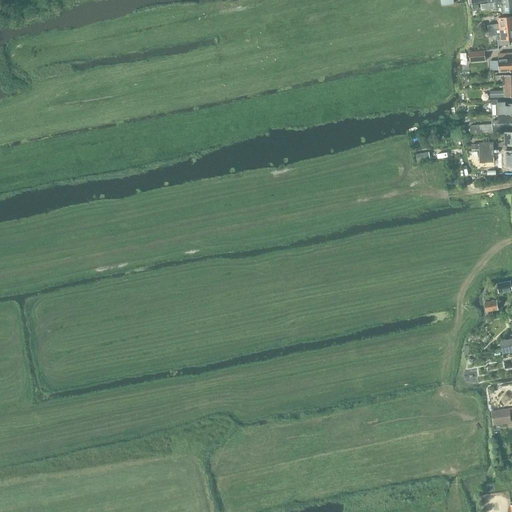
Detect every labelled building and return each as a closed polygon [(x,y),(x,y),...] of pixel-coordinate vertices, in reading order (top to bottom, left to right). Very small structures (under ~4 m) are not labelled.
[(511,0),(489,3),(480,4),(481,10),(496,8),(496,7),(501,6),(502,13),(511,11),(511,0)] [(499,24),(487,25),(488,30),(511,26),(511,15),(498,17),(499,24)] [(511,26),(488,30),(489,36),(497,35),(497,40),(498,46),(509,44),(509,39),(511,38),(511,26)] [(484,51),(468,52),(469,62),(485,60),(484,51)] [(511,52),(497,54),(499,72),(507,72),(511,71),(511,52)] [(503,79),(503,86),(511,85),(511,74),(495,75),(495,79),(503,79)] [(511,85),(503,86),(503,90),(489,91),(490,97),(511,96),(511,85)] [(492,114),(497,114),(511,113),(511,103),(506,103),(505,99),(491,100),(492,110),(492,114)] [(511,113),(497,114),(498,120),(492,120),(492,124),(470,126),(470,134),(492,132),(492,126),(506,126),(506,124),(511,124),(511,113)] [(472,144),(472,150),(493,149),(493,142),(479,142),(479,144),(472,144)] [(493,149),(472,150),(469,150),(469,156),(474,155),(475,163),(494,162),(493,149)] [(415,155),(416,163),(429,160),(428,152),(415,155)] [(504,159),(506,159),(506,166),(511,165),(511,152),(505,153),(505,155),(501,155),(501,160),(504,160),(504,159)] [(510,281),(497,284),(499,292),(511,290),(511,289),(511,288),(511,285),(511,286),(510,281)] [(498,309),(496,300),(485,302),(486,311),(498,309)] [(511,339),(499,341),(501,348),(511,345),(511,339)] [(511,345),(501,348),(502,354),(511,352),(511,345)] [(491,412),(493,424),(511,421),(509,409),(491,412)]
